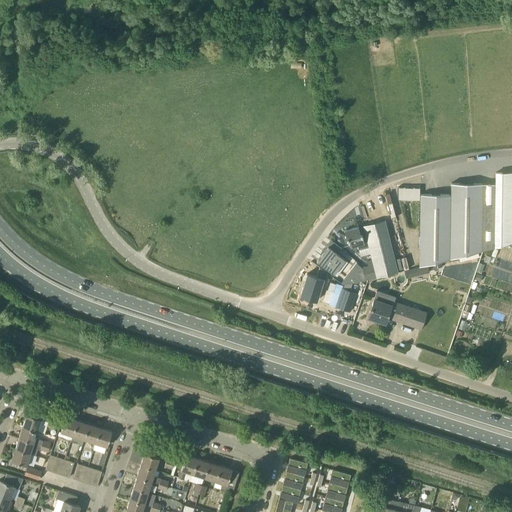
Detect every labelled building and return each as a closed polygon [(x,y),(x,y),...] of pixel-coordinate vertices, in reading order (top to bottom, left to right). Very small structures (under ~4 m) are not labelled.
[(511,172),(496,173),(496,184),(451,183),(451,195),(421,194),(419,266),(427,264),(450,259),(483,250),(511,243),(511,172)] [(398,188),(398,200),(403,200),(420,200),(420,187),(398,188)] [(372,260),(377,276),(397,271),(384,220),(373,223),(364,226),(366,233),(369,246),(373,260),(372,260)] [(369,246),(366,233),(360,234),(358,227),(344,230),(347,240),(348,239),(350,247),(357,245),(358,249),(369,246)] [(336,253),(328,247),(317,261),(325,267),(333,258),(339,263),(341,264),(344,259),(336,253)] [(399,268),(407,267),(406,257),(398,258),(399,268)] [(365,279),(377,276),(372,260),(367,261),(368,266),(362,267),(362,268),(365,279)] [(427,265),(404,271),(406,279),(429,273),(427,265)] [(351,269),(341,282),(343,283),(358,281),(365,279),(362,268),(351,269)] [(307,274),(300,295),(317,301),(323,279),(307,274)] [(330,282),(327,290),(333,291),(329,304),(335,306),(342,285),(336,283),(335,284),(330,282)] [(343,288),(336,307),(349,311),(355,293),(343,288)] [(426,313),(417,309),(392,301),(391,305),(374,299),(368,317),(386,323),(387,317),(421,328),(426,313)] [(23,426),(37,431),(41,420),(45,421),(48,413),(31,408),(28,415),(27,414),(23,426)] [(72,435),(77,420),(65,416),(61,432),(72,435)] [(84,439),(89,424),(77,420),(72,435),(84,439)] [(95,443),(100,427),(89,424),(84,439),(95,443)] [(34,442),(37,431),(23,426),(19,437),(34,442)] [(100,427),(95,443),(107,446),(112,431),(100,427)] [(34,442),(19,437),(15,449),(30,453),(34,455),(36,455),(38,449),(48,452),(49,447),(41,444),(34,442)] [(30,453),(15,449),(12,461),(26,465),(27,463),(31,465),(33,463),(35,457),(34,455),(30,453)] [(141,464),(155,469),(159,458),(144,453),(141,464)] [(193,474),(198,458),(186,454),(178,478),(184,479),(186,472),(193,474)] [(50,455),(46,469),(52,471),(56,457),(50,455)] [(57,473),(62,459),(56,457),(52,471),(57,473)] [(204,477),(209,462),(198,458),(193,474),(204,477)] [(290,458),(286,472),(304,476),(307,463),(290,458)] [(63,475),(68,460),(62,459),(57,473),(63,475)] [(63,475),(70,477),(74,462),(68,460),(63,475)] [(215,481),(220,465),(209,462),(204,477),(215,481)] [(79,480),(84,466),(78,464),(73,478),(79,480)] [(155,469),(141,464),(137,476),(152,480),(155,469)] [(220,465),(215,481),(222,483),(221,488),(233,492),(234,487),(227,485),(232,469),(220,465)] [(85,482),(90,467),(84,466),(79,480),(85,482)] [(42,471),(28,467),(25,475),(39,480),(42,471)] [(91,484),(96,469),(90,467),(85,482),(91,484)] [(91,484),(97,486),(102,471),(96,469),(91,484)] [(333,470),(329,483),(347,488),(350,474),(333,470)] [(286,472),(282,485),(300,490),(304,476),(286,472)] [(384,479),(391,481),(394,474),(386,472),(384,479)] [(20,488),(23,478),(7,473),(3,481),(0,479),(0,493),(10,498),(15,486),(20,488)] [(152,480),(137,476),(133,487),(148,492),(152,480)] [(199,493),(202,484),(196,483),(194,491),(199,493)] [(329,483),(325,496),(343,501),(347,488),(329,483)] [(282,485),(279,498),(293,502),(297,503),(300,490),(282,485)] [(144,504),(148,492),(133,487),(130,499),(144,504)] [(75,504),(78,496),(58,490),(56,499),(64,501),(60,511),(78,511),(80,506),(75,504)] [(0,507),(5,510),(10,498),(0,493),(0,507)] [(325,496),(322,510),(326,511),(330,511),(340,511),(343,501),(325,496)] [(279,498),(275,511),(290,511),(293,502),(279,498)] [(395,511),(396,510),(398,501),(391,499),(391,500),(381,498),(377,511),(395,511)] [(130,511),(141,511),(144,504),(130,499),(126,511),(130,511)]
